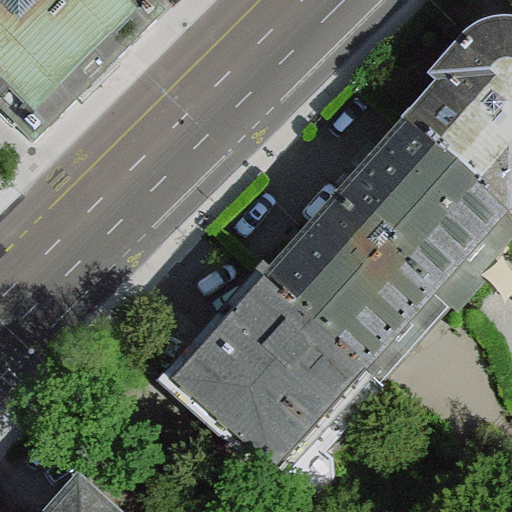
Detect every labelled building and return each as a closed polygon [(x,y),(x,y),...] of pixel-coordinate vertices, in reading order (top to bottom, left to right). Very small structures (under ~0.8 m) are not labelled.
[(158,23),(134,0),(0,0),(0,106),(36,143),(158,23)] [(445,88),(413,125),(509,213),(511,211),(511,31),(511,32),(490,33),(474,43),(439,81),(445,88)] [(413,125),(340,206),(437,292),(509,213),(413,125)] [(270,284),(367,368),(437,292),(340,206),(270,284)] [(371,373),(367,368),(270,284),(266,281),(172,385),(277,479),(371,373)] [(108,511),(81,488),(58,511),(108,511)]
